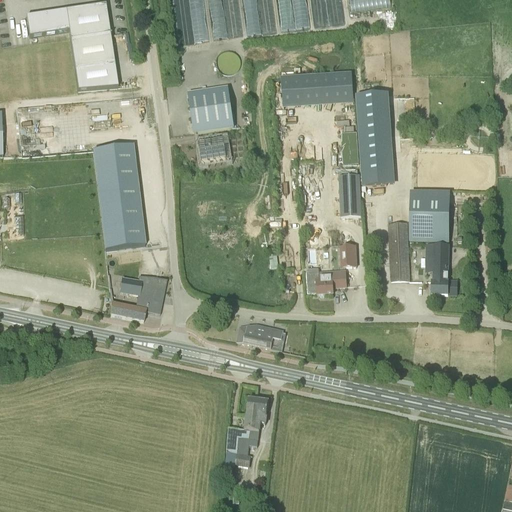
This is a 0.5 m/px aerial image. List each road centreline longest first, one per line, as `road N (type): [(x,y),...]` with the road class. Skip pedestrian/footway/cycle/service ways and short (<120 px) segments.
road 1 (unclassified): [(178,301),(290,318),(511,326)]
road 2 (unclassified): [(178,301),(144,0)]
road 3 (primary): [(511,424),(249,367)]
road 4 (primary): [(128,341),(0,313)]
